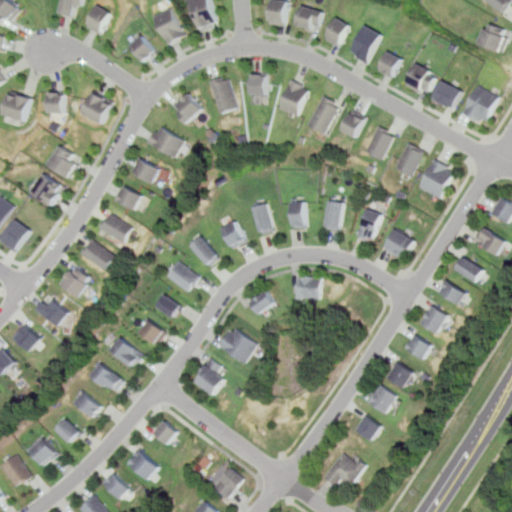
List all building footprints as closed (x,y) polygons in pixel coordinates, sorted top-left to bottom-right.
[(26,7),(18,0),(0,0),(0,14),(11,24),(26,7)] [(78,7),(86,8),(87,0),(65,0),(64,12),(76,14),(78,7)] [(196,0),(205,30),(224,24),(217,0),(196,0)] [(288,25),(291,0),(275,0),(272,22),(288,25)] [(511,0),(489,0),(506,13),(511,5),(511,0)] [(328,11),(307,3),(299,23),(319,31),(328,11)] [(92,25),(106,33),(117,11),(103,4),(92,25)] [(160,15),(173,43),(191,34),(178,7),(160,15)] [(345,46),(355,22),(339,16),(329,39),(345,46)] [(511,32),(511,29),(492,20),(482,42),(503,52),(511,32)] [(357,53),(375,61),(388,31),(370,23),(357,53)] [(0,52),(4,53),(8,33),(0,31),(0,52)] [(137,43),(148,61),(162,52),(150,34),(137,43)] [(409,57),(395,49),(385,68),(398,76),(409,57)] [(411,83),(431,95),(444,73),(424,61),(411,83)] [(0,85),(8,80),(0,67),(0,85)] [(271,95),(272,73),(256,72),(255,94),(271,95)] [(213,79),(222,112),(241,107),(231,74),(213,79)] [(450,78),(438,98),(450,106),(452,103),(459,107),(468,90),(450,78)] [(302,115),(314,86),(295,79),(283,107),(302,115)] [(486,124),(503,96),(483,84),(466,112),(486,124)] [(26,120),(34,96),(12,89),(4,113),(26,120)] [(68,92),(52,90),(50,111),(66,113),(68,92)] [(85,112),(104,123),(116,101),(97,90),(85,112)] [(174,107),(188,123),(207,108),(193,91),(174,107)] [(311,123),(328,133),(345,104),(328,94),(311,123)] [(370,115),(356,108),(346,128),(360,136),(370,115)] [(177,156),(186,138),(160,123),(150,141),(177,156)] [(385,158),(399,134),(383,124),(369,149),(385,158)] [(398,167),(415,176),(429,148),(412,140),(398,167)] [(77,154),(64,144),(50,162),(71,178),(80,165),(73,160),(77,154)] [(163,167),(142,155),(134,170),(155,182),(163,167)] [(423,186),(443,197),(458,169),(438,158),(423,186)] [(34,192),(55,205),(68,185),(48,172),(34,192)] [(136,210),(146,194),(128,183),(119,199),(136,210)] [(0,227),(17,205),(0,192),(0,227)] [(511,222),(511,199),(507,196),(496,213),(511,222)] [(298,199),(298,227),(311,227),(311,199),(298,199)] [(348,199),(333,199),(331,228),(347,229),(348,199)] [(259,205),(267,234),(281,230),(273,201),(259,205)] [(360,233),(374,240),(388,214),(373,206),(360,233)] [(136,226),(111,210),(101,226),(125,242),(136,226)] [(4,239),(19,250),(34,229),(19,218),(4,239)] [(239,247),(253,239),(241,219),(227,227),(239,247)] [(511,240),(486,226),(478,239),(503,254),(511,240)] [(388,250),(409,259),(419,237),(398,228),(388,250)] [(226,255),(207,234),(196,244),(215,265),(226,255)] [(82,252),(106,269),(118,254),(93,236),(82,252)] [(482,281),(490,268),(468,255),(460,267),(482,281)] [(205,276),(184,258),(171,274),(193,291),(205,276)] [(95,277),(77,264),(64,282),(82,296),(95,277)] [(303,274),(325,277),(323,298),(304,296),(304,298),(300,298),(303,274)] [(444,291),(465,303),(472,291),(451,279),(444,291)] [(258,301),(273,290),(281,301),(265,312),(258,301)] [(177,317),(186,305),(170,292),(160,305),(177,317)] [(43,308),(62,324),(74,312),(57,298),(53,304),(48,301),(43,308)] [(456,314),(438,303),(427,321),(445,332),(456,314)] [(157,342),(168,330),(153,318),(143,330),(157,342)] [(19,335),(34,351),(47,337),(29,322),(19,335)] [(250,362),(224,345),(234,330),(238,332),(241,328),(262,343),(250,362)] [(439,344),(421,332),(412,347),(429,358),(439,344)] [(114,349),(136,367),(147,353),(125,335),(114,349)] [(0,351),(0,364),(9,374),(21,360),(6,345),(0,351)] [(218,393),(201,381),(207,373),(205,371),(210,364),(209,363),(214,357),(225,366),(221,372),(229,378),(218,393)] [(393,375),(410,387),(421,371),(405,359),(393,375)] [(128,379),(106,360),(95,373),(117,392),(128,379)] [(392,412),(404,394),(386,382),(374,401),(392,412)] [(106,404),(88,390),(79,401),(98,415),(106,404)] [(363,428),(379,439),(389,425),(372,413),(363,428)] [(61,428),(75,441),(85,430),(71,417),(61,428)] [(182,430),(167,418),(156,431),(170,443),(182,430)] [(48,465),(63,453),(48,435),(34,448),(48,465)] [(164,466),(143,446),(131,459),(152,479),(164,466)] [(351,491),(371,464),(350,447),(329,475),(351,491)] [(21,485),(36,474),(21,453),(5,464),(21,485)] [(250,478),(234,465),(217,484),(233,498),(250,478)] [(109,481),(126,498),(136,488),(120,471),(109,481)] [(88,511),(117,511),(98,493),(84,507),(88,511)] [(199,511),(221,511),(224,509),(210,498),(199,511)]
